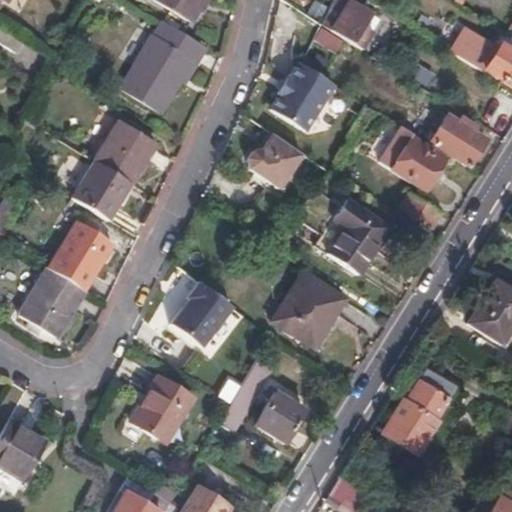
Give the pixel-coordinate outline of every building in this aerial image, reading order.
[(210,0),(151,0),(151,1),(189,24),(203,2),(207,5),(210,0)] [(325,13),(320,25),(359,50),(378,21),(350,3),(339,21),(325,13)] [(205,51),(159,22),(118,90),(158,115),(190,64),(196,67),(205,51)] [(481,75),(484,71),(511,88),(511,55),(499,47),(495,54),(463,33),(449,55),(481,75)] [(333,86),(300,65),(299,64),(290,78),(286,75),(273,95),(277,98),(270,110),(303,132),(333,86)] [(472,132),(457,123),(444,115),(427,142),(468,167),(484,140),(472,132)] [(457,123),(472,132),(476,124),(462,115),(457,123)] [(92,164),(128,186),(153,146),(117,124),(92,164)] [(408,135),(396,128),(374,162),(421,192),(430,179),(432,180),(444,162),(407,138),(408,135)] [(300,157),(269,136),(259,151),(250,153),(245,161),(246,171),(278,191),(300,157)] [(71,198),(107,220),(128,186),(92,164),(71,198)] [(0,228),(17,200),(6,193),(0,203),(0,228)] [(406,193),(397,209),(429,228),(438,212),(406,193)] [(343,202),(331,219),(343,227),(325,254),(356,275),(386,230),(343,202)] [(46,271),(81,292),(110,246),(75,225),(46,271)] [(26,303),(62,324),(81,292),(46,271),(26,303)] [(326,310),(332,314),(341,300),(298,272),(268,320),(305,344),(326,310)] [(467,325),(500,345),(511,324),(511,295),(493,283),(467,325)] [(183,312),(181,310),(168,326),(200,350),(230,308),(196,284),(185,300),(187,301),(190,303),(183,312)] [(187,301),(181,310),(183,312),(190,303),(187,301)] [(53,339),(62,324),(26,303),(17,317),(53,339)] [(271,370),(254,360),(227,405),(215,425),(231,435),(271,370)] [(422,371),(403,401),(401,399),(378,434),(416,458),(438,423),(434,420),(453,391),(422,371)] [(128,422),(162,444),(190,399),(156,378),(128,422)] [(253,425),(283,443),(302,412),(273,394),(253,425)] [(8,422),(0,434),(0,467),(22,481),(45,444),(8,422)] [(165,509),(168,504),(149,493),(126,478),(122,484),(165,509)] [(168,504),(173,496),(154,484),(149,493),(168,504)] [(179,511),(223,511),(227,506),(195,486),(179,511)] [(495,499),(511,508),(511,493),(502,487),(495,499)] [(153,511),(124,494),(112,511),(153,511)] [(511,511),(511,508),(495,499),(487,511),(511,511)]
